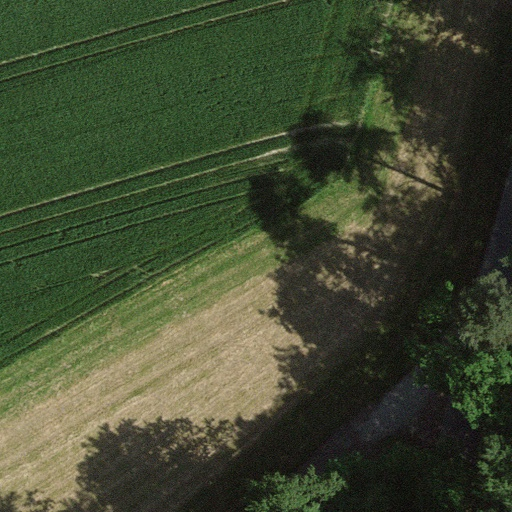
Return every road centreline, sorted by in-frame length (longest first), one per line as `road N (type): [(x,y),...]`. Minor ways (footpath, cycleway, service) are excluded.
road 1 (unclassified): [(449,511),(479,349),(511,238)]
road 2 (track): [(479,349),(277,511)]
